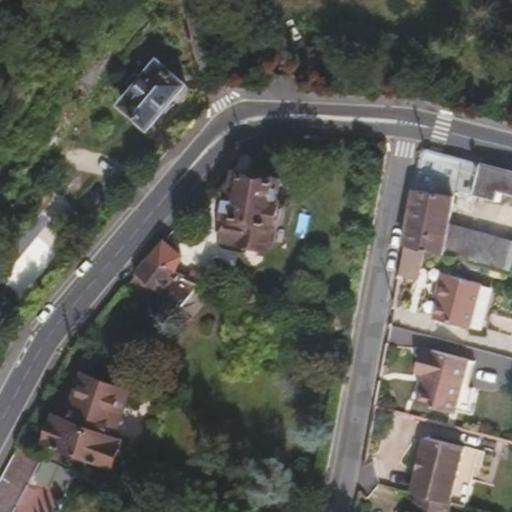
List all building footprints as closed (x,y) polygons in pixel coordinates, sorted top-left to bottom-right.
[(193,84),(169,59),(157,72),(149,64),(133,81),(141,88),(135,95),(158,120),(168,110),(173,114),(188,98),(184,94),(193,84)] [(511,170),(447,152),(428,147),(423,152),(416,189),(454,199),(457,189),(499,201),(502,191),(511,194),(511,170)] [(45,187),(59,171),(43,157),(29,174),(45,187)] [(278,225),(282,201),(279,199),(282,180),(241,172),(239,186),(234,185),(224,237),(271,245),(275,224),(278,225)] [(449,223),(454,199),(416,189),(411,217),(406,244),(425,249),(444,254),(449,223)] [(511,272),(511,264),(511,240),(449,223),(444,254),(511,272)] [(185,252),(168,238),(153,256),(177,267),(185,252)] [(418,276),(425,249),(406,244),(401,273),(418,276)] [(173,273),(177,267),(153,256),(140,270),(165,292),(177,277),(173,273)] [(472,325),(483,282),(449,273),(437,317),(472,325)] [(464,384),(471,355),(431,344),(423,370),(428,371),(420,399),(458,410),(464,384)] [(471,385),(478,356),(471,355),(464,384),(471,385)] [(107,435),(122,393),(90,381),(73,423),(59,418),(48,444),(111,468),(122,442),(107,435)] [(451,501),(466,445),(428,434),(412,490),(417,491),(451,501)] [(465,505),(481,449),(466,445),(451,501),(452,501),(465,505)] [(19,511),(32,485),(44,459),(20,450),(0,489),(0,511),(19,511)] [(449,511),(452,501),(451,501),(417,491),(412,511),(410,510),(409,511),(449,511)] [(294,511),(256,502),(253,511),(294,511)]
